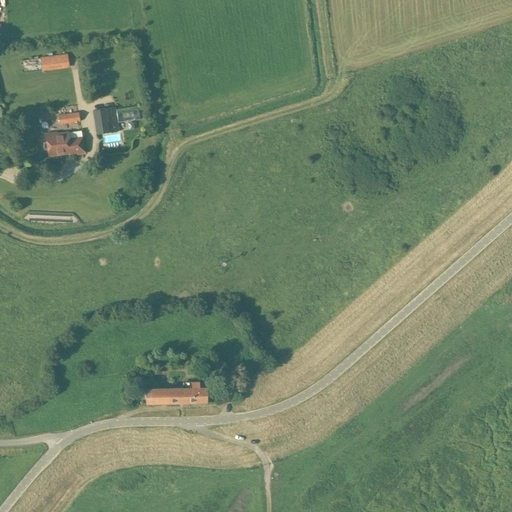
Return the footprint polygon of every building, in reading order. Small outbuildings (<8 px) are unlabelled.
[(69,69),(67,54),(21,60),(23,73),(43,71),(43,70),(63,67),(63,70),(69,69)] [(119,131),(116,107),(93,110),(96,134),(119,131)] [(129,115),(130,119),(140,117),(138,108),(128,110),(129,115)] [(59,125),(80,121),(78,112),(58,116),(59,125)] [(85,153),(83,137),(82,131),(57,134),(57,133),(46,134),(47,142),(44,142),(43,143),(44,149),(45,150),(55,148),(56,153),(58,154),(63,154),(64,152),(70,152),(70,155),(85,153)] [(206,403),(206,395),(206,388),(199,388),(199,382),(191,382),(191,388),(145,389),(146,404),(206,403)]
